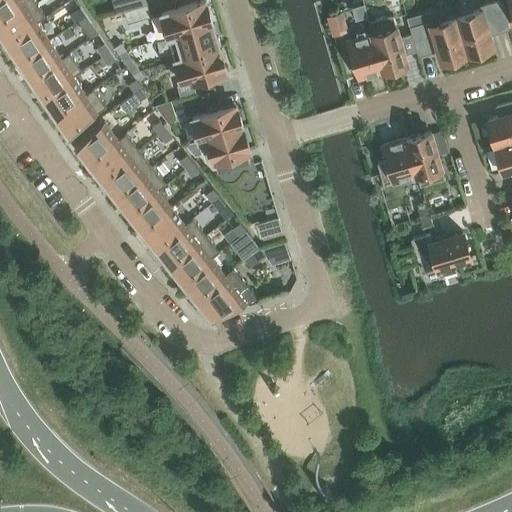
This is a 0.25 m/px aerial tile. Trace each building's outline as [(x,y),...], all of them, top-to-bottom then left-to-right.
[(30,0),(26,3),(0,20),(0,29),(8,41),(38,21),(46,15),(36,0),(30,0)] [(0,0),(0,20),(26,3),(30,0),(0,0)] [(206,0),(201,0),(162,12),(169,36),(213,22),(206,0)] [(499,0),(481,6),(481,8),(457,15),(468,52),(494,44),(491,33),(510,27),(502,0),(499,0)] [(151,14),(148,3),(125,10),(128,21),(151,14)] [(358,16),(368,13),(365,4),(355,7),(358,16)] [(87,14),(81,6),(73,11),(79,19),(87,14)] [(343,11),(328,16),(333,35),(349,30),(343,11)] [(79,19),(84,28),(92,23),(87,14),(79,19)] [(384,68),(408,61),(394,14),(369,21),(372,32),(373,32),(384,68)] [(438,48),(442,60),(468,52),(457,15),(433,23),(432,20),(411,26),(419,54),(438,48)] [(20,59),(50,39),(38,21),(8,41),(20,59)] [(213,22),(169,36),(176,59),(220,46),(220,44),(221,43),(219,35),(217,36),(213,22)] [(372,32),(349,39),(360,75),(384,68),(373,32),(372,32)] [(20,59),(31,75),(32,77),(62,57),(50,39),(20,59)] [(105,42),(97,47),(103,55),(111,50),(105,42)] [(126,48),(122,42),(115,46),(119,53),(126,48)] [(220,46),(176,59),(183,82),(227,69),(223,55),(225,55),(222,47),(221,47),(220,46)] [(129,67),(134,74),(140,69),(136,63),(126,48),(119,53),(129,67)] [(109,64),(116,59),(111,50),(103,55),(109,64)] [(62,57),(32,77),(44,95),(74,75),(82,69),(70,51),(62,57)] [(140,69),(134,74),(137,77),(139,80),(145,75),(140,69)] [(74,75),(44,95),(56,113),(86,93),(74,75)] [(143,86),(139,80),(137,77),(129,83),(135,92),(143,86)] [(141,100),(149,94),(143,86),(135,92),(141,100)] [(94,87),(86,93),(56,113),(69,132),(107,106),(94,87)] [(158,107),(169,120),(170,122),(171,123),(177,118),(172,99),(156,104),(158,107)] [(500,114),(488,118),(496,144),(511,139),(511,100),(497,105),(500,114)] [(237,103),(193,116),(200,138),(244,125),(237,103)] [(105,120),(76,142),(90,160),(119,138),(105,120)] [(167,127),(161,120),(153,126),(159,134),(167,127)] [(244,125),(200,138),(200,139),(208,136),(214,159),(251,149),(244,125)] [(166,142),(174,135),(167,127),(159,134),(166,142)] [(431,130),(407,137),(418,173),(417,173),(421,185),(445,178),(438,153),(449,150),(443,129),(432,132),(431,130)] [(119,138),(90,160),(104,177),(132,155),(140,149),(126,132),(119,138)] [(388,159),(378,162),(384,183),(417,173),(418,173),(407,137),(384,144),(388,159)] [(511,139),(496,144),(504,170),(511,167),(511,139)] [(132,155),(104,177),(117,194),(145,172),(153,166),(140,149),(132,155)] [(188,153),(180,159),(186,167),(194,161),(188,153)] [(192,175),(200,169),(194,161),(186,167),(192,175)] [(153,166),(117,194),(131,211),(159,189),(167,183),(153,166)] [(221,195),(215,187),(207,193),(213,201),(221,195)] [(159,189),(131,211),(144,228),(172,206),(159,189)] [(219,209),(227,203),(221,195),(213,201),(219,209)] [(427,205),(418,207),(420,216),(430,213),(427,205)] [(157,245),(185,223),(172,206),(144,228),(157,245)] [(420,216),(423,226),(433,223),(430,213),(420,216)] [(279,216),(257,223),(261,238),(284,231),(279,216)] [(193,217),(157,245),(171,262),(199,240),(207,234),(193,217)] [(241,221),(233,227),(240,235),(247,229),(241,221)] [(240,235),(246,243),(253,238),(247,229),(240,235)] [(464,230),(433,239),(431,232),(411,237),(422,272),(441,266),(440,265),(471,256),(464,230)] [(199,240),(171,262),(184,279),(212,257),(220,250),(207,234),(199,240)] [(259,260),(267,254),(260,246),(253,252),(259,260)] [(184,279),(193,291),(197,296),(226,274),(212,257),(184,279)] [(234,267),(226,274),(197,296),(212,314),(259,300),(259,299),(234,267)] [(414,283),(401,287),(404,297),(417,293),(416,290),(414,283)]
